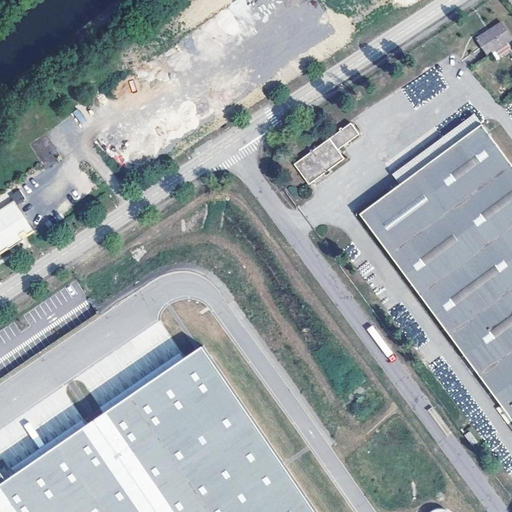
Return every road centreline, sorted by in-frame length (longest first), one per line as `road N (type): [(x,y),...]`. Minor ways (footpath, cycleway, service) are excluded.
road 1 (unclassified): [(228,146),(498,511)]
road 2 (unclassified): [(228,146),(0,294)]
road 3 (unclassified): [(451,0),(228,146)]
